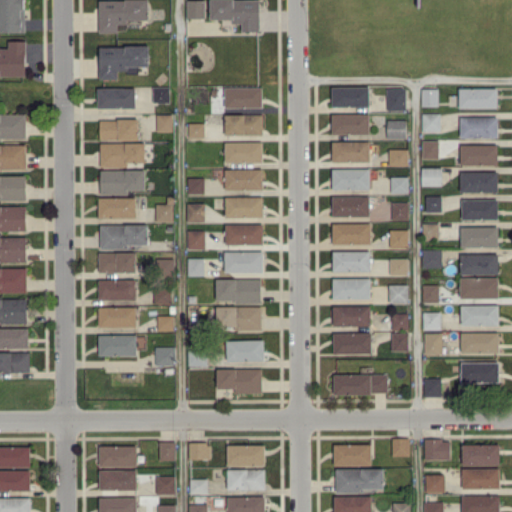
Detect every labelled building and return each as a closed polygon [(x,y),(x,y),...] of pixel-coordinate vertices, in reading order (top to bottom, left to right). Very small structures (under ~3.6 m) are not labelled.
[(0,0),(24,0),(25,30),(20,30),(20,31),(0,31),(0,0)] [(99,0),(148,0),(148,19),(129,19),(129,22),(117,22),(117,30),(99,30),(99,0)] [(186,0),(187,18),(206,17),(205,0),(186,0)] [(259,0),(210,0),(211,19),(232,18),(232,23),(242,23),(242,30),(260,30),(259,0)] [(0,76),(26,76),(26,40),(8,40),(8,47),(0,47),(0,76)] [(100,45),(99,78),(118,78),(118,70),(128,70),(128,65),(149,65),(149,46),(100,45)] [(170,102),(169,86),(153,86),(153,102),(170,102)] [(225,107),(262,106),(262,86),(225,86),(225,107)] [(332,106),(369,106),(369,86),(332,86),(332,106)] [(98,87),(98,107),(135,107),(135,87),(98,87)] [(405,87),(386,87),(387,109),(406,109),(405,87)] [(459,107),(497,108),(498,88),(459,87),(459,107)] [(438,105),(438,88),(422,88),(421,105),(438,105)] [(0,112),(0,137),(26,138),(26,113),(0,112)] [(440,112),(422,112),(422,132),(440,131),(440,112)] [(263,113),(225,114),(225,134),(263,134),(263,113)] [(369,113),(332,113),(332,134),(370,133),(369,113)] [(173,131),(173,114),(157,114),(157,131),(173,131)] [(460,136),(498,137),(498,116),(460,116),(460,136)] [(138,139),(138,118),(99,119),(100,139),(138,139)] [(406,119),(387,119),(387,137),(406,137),(406,119)] [(204,122),(189,122),(189,137),(204,136),(204,122)] [(423,158),(439,157),(438,139),(422,140),(423,158)] [(369,140),(332,141),(332,161),(370,160),(369,140)] [(101,166),(128,166),(128,162),(145,161),(145,141),(100,142),(101,166)] [(263,161),(262,141),(225,142),(225,162),(263,161)] [(26,143),(0,143),(0,168),(26,167),(26,143)] [(460,144),(460,164),(498,164),(497,144),(460,144)] [(408,148),(389,148),(389,165),(408,165),(408,148)] [(332,168),(332,188),(370,188),(369,167),(332,168)] [(421,184),(442,185),(442,167),(422,167),(421,184)] [(263,189),(263,168),(225,168),(225,189),(263,189)] [(145,169),(100,169),(101,193),(129,193),(129,189),(145,189),(145,169)] [(460,171),(460,191),(498,191),(498,171),(460,171)] [(26,175),(0,174),(0,199),(26,200),(26,175)] [(391,192),(408,192),(408,176),(391,176),(391,192)] [(204,177),(187,177),(188,193),(204,192),(204,177)] [(333,216),(370,215),(369,195),(332,196),(333,216)] [(426,211),(442,210),(441,195),(425,195),(426,211)] [(136,197),(99,196),(99,217),(136,217),(136,197)] [(225,216),(263,216),(263,196),(225,196),(225,216)] [(462,218),(498,218),(498,198),(462,198),(462,218)] [(409,201),(392,201),(392,219),(409,219),(409,201)] [(187,221),(205,220),(205,202),(187,202),(187,221)] [(156,220),(172,220),(173,203),(156,203),(156,220)] [(0,230),(27,230),(26,205),(0,205),(0,230)] [(332,223),(333,243),(371,243),(371,222),(332,223)] [(438,222),(422,222),(422,238),(439,238),(438,222)] [(100,224),(101,248),(128,247),(128,244),(149,243),(148,223),(100,224)] [(263,223),(225,223),(225,243),(263,243),(263,223)] [(498,226),(461,225),(460,246),(498,246),(498,226)] [(187,230),(188,248),(205,248),(205,229),(187,230)] [(408,247),(408,229),(390,229),(390,247),(408,247)] [(26,236),(0,236),(0,261),(27,261),(26,236)] [(442,249),(422,249),(422,266),(441,266),(442,249)] [(263,250),(224,251),(225,271),(263,270),(263,250)] [(333,270),(370,270),(370,250),(333,250),(333,270)] [(136,251),(98,251),(99,271),(136,271),(136,251)] [(460,273),(498,273),(498,253),(460,253),(460,273)] [(174,257),(156,258),(156,273),(174,273),(174,257)] [(188,274),(204,274),(204,257),(188,257),(188,274)] [(407,274),(407,258),(390,258),(390,274),(407,274)] [(26,267),(0,267),(0,291),(27,291),(26,267)] [(499,297),(498,276),(460,276),(460,297),(499,297)] [(260,277),(216,278),(216,301),(261,300),(260,277)] [(370,277),(333,277),(333,298),(371,297),(370,277)] [(136,298),(136,278),(98,279),(99,299),(136,298)] [(408,283),(389,284),(389,302),(408,302),(408,283)] [(439,284),(423,284),(423,301),(439,301),(439,284)] [(154,302),(172,303),(172,286),(154,286),(154,302)] [(0,322),(26,323),(27,298),(0,297),(0,322)] [(461,304),(461,324),(499,325),(499,304),(461,304)] [(217,305),(216,327),(261,328),(262,306),(217,305)] [(333,325),(370,325),(371,305),(333,305),(333,325)] [(136,326),(136,306),(98,306),(99,326),(136,326)] [(440,311),(423,311),(423,329),(441,328),(440,311)] [(408,329),(408,312),(392,312),(392,329),(408,329)] [(173,314),(157,315),(158,330),(174,329),(173,314)] [(29,327),(0,327),(0,346),(29,347),(29,327)] [(372,352),(371,332),(333,332),(334,353),(372,352)] [(391,349),(408,350),(408,332),(392,332),(391,349)] [(425,354),(443,353),(442,332),(424,332),(425,354)] [(461,352),(498,352),(498,332),(461,332),(461,352)] [(99,356),(137,354),(136,333),(98,335),(99,356)] [(264,359),(264,339),(226,340),(227,360),(264,359)] [(156,364),(175,364),(174,345),(155,346),(156,364)] [(188,349),(188,366),(207,365),(206,349),(188,349)] [(29,351),(0,351),(0,371),(30,371),(29,351)] [(499,361),(461,361),(461,381),(499,381),(499,361)] [(261,367),(217,368),(217,387),(234,387),(234,392),(262,392),(261,367)] [(334,374),(334,393),(387,392),(387,373),(334,374)] [(423,377),(424,396),(441,395),(441,377),(423,377)] [(392,455),(409,455),(409,437),(392,437),(392,455)] [(424,458),(450,458),(450,438),(424,438),(424,458)] [(159,459),(175,459),(175,441),(159,441),(159,459)] [(189,442),(189,458),(211,458),(210,442),(189,442)] [(371,464),(371,443),(334,444),(334,464),(371,464)] [(500,464),(499,443),(462,444),(462,464),(500,464)] [(265,444),(228,444),(227,464),(265,465),(265,444)] [(0,465),(30,466),(30,446),(0,445),(0,465)] [(99,465),(137,465),(137,445),(100,445),(99,465)] [(336,468),(336,491),(384,490),(384,467),(336,468)] [(500,487),(499,467),(462,467),(462,487),(500,487)] [(30,469),(0,468),(0,489),(30,490),(30,469)] [(265,468),(228,468),(227,488),(265,489),(265,468)] [(137,469),(99,469),(99,489),(136,489),(137,469)] [(426,491),(444,491),(444,473),(425,473),(426,491)] [(175,475),(156,475),(156,493),(175,493),(175,475)] [(207,478),(190,478),(190,493),(207,493),(207,478)] [(499,511),(500,494),(462,495),(462,511),(499,511)] [(264,511),(265,495),(227,496),(227,511),(264,511)] [(334,511),(371,511),(371,495),(334,495),(334,511)] [(30,511),(31,496),(0,496),(0,511),(30,511)] [(136,511),(136,496),(99,496),(99,511),(136,511)] [(392,511),(410,511),(411,501),(393,501),(392,511)] [(443,511),(443,501),(424,501),(424,511),(443,511)] [(175,511),(175,503),(158,504),(157,511),(175,511)] [(189,511),(207,511),(207,503),(189,503),(189,511)]
